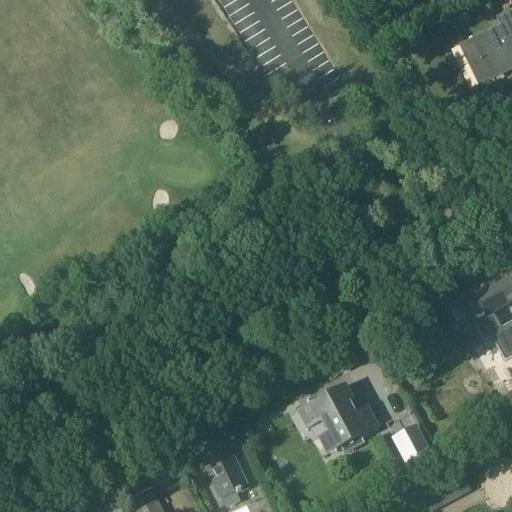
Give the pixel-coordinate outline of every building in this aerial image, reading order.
[(480,87),(511,71),(511,14),(510,12),(496,19),(500,27),(473,41),(460,48),(480,87)] [(459,26),(469,22),(465,14),(456,18),(459,26)] [(511,322),(499,329),(492,315),(511,304),(511,288),(508,280),(462,304),(473,325),(474,324),(483,342),(490,338),(503,363),(511,357),(511,322)] [(347,406),(353,403),(345,387),(311,405),(310,402),(306,404),(308,406),(297,412),(307,432),(321,424),(336,453),(379,430),(367,408),(353,415),(347,406)] [(408,416),(387,427),(400,451),(421,440),(408,416)] [(220,500),(247,487),(225,442),(198,455),(220,500)] [(417,478),(435,468),(428,457),(411,466),(417,478)] [(134,511),(160,511),(150,492),(129,503),(134,511)]
